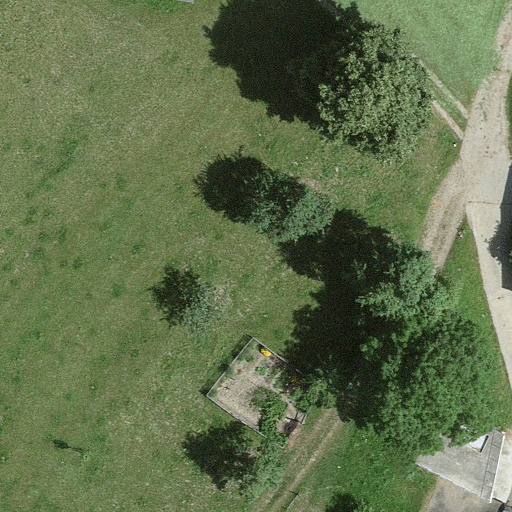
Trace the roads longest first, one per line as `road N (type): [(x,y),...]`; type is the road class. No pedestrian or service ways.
road 1 (track): [(511,323),(485,149),(511,30)]
road 2 (track): [(327,0),(485,149)]
road 3 (track): [(104,0),(159,14),(242,0)]
